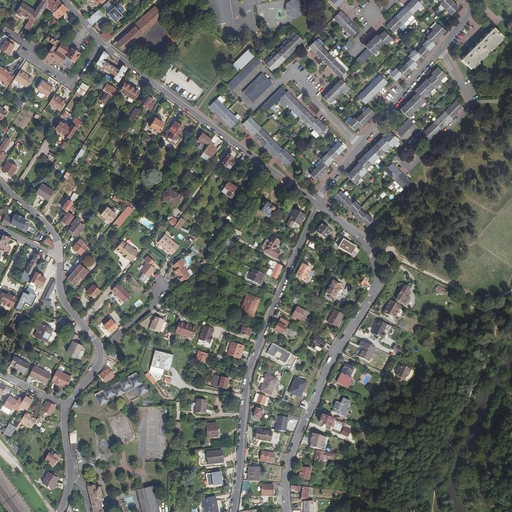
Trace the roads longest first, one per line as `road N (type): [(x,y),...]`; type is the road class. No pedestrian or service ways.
road 1 (residential): [(318,208),(363,242),(378,274),(370,306),(324,384),(288,469),(289,511)]
road 2 (residential): [(231,511),(250,367),(318,208)]
road 3 (residential): [(314,205),(104,45)]
road 4 (residential): [(442,48),(470,109),(421,158)]
road 5 (residential): [(363,146),(442,48)]
